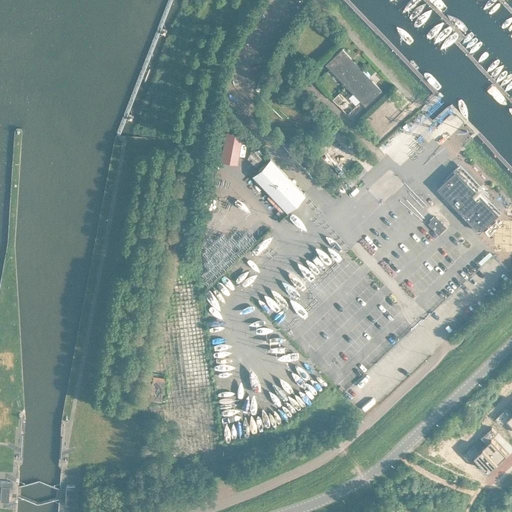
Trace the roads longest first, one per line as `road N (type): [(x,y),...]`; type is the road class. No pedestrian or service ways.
road 1 (residential): [(211,511),(325,472),(511,302)]
road 2 (tertiary): [(415,445),(511,355)]
road 3 (tertiary): [(316,511),(367,487),(415,445)]
